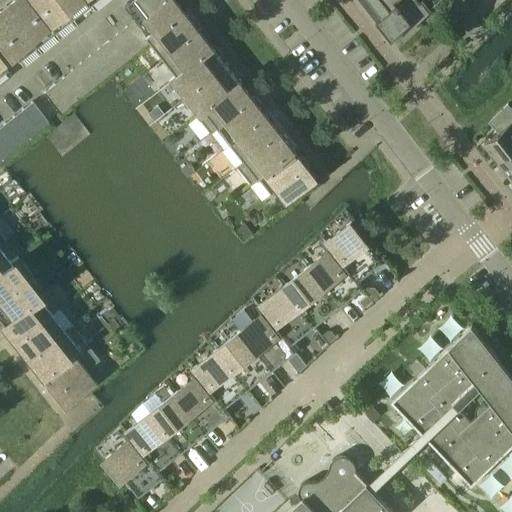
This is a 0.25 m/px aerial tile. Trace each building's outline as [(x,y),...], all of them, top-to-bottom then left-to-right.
[(91,0),(0,0),(0,38),(2,40),(2,41),(17,59),(91,0)] [(137,0),(146,11),(137,18),(152,38),(187,11),(186,10),(184,11),(175,0),(137,0)] [(367,0),(378,14),(395,0),(367,0)] [(395,0),(378,14),(379,14),(381,13),(383,15),(376,21),(391,41),(404,29),(406,32),(427,13),(417,0),(395,0)] [(464,0),(457,0),(452,3),(458,13),(468,7),(464,0)] [(186,14),(187,13),(187,11),(152,38),(154,40),(151,42),(164,57),(200,29),(199,27),(198,29),(186,14)] [(154,40),(152,38),(137,18),(127,26),(144,47),(151,42),(154,40)] [(144,47),(127,26),(118,33),(135,54),(144,47)] [(200,31),(201,30),(200,29),(164,57),(177,74),(213,46),(213,44),(211,46),(200,31)] [(135,54),(118,33),(109,40),(125,62),(135,54)] [(125,62),(109,40),(99,48),(116,69),(125,62)] [(213,48),(214,47),(213,46),(177,74),(169,80),(183,97),(227,63),(226,61),(224,63),(213,48)] [(116,69),(99,48),(90,55),(107,77),(116,69)] [(107,77),(90,55),(80,62),(97,84),(107,77)] [(97,84),(80,62),(71,70),(88,91),(97,84)] [(226,65),(228,64),(227,63),(183,97),(196,114),(240,80),(239,78),(238,80),(226,65)] [(88,91),(71,70),(62,77),(79,99),(88,91)] [(79,99),(62,77),(52,85),(69,106),(79,99)] [(240,82),(241,81),(240,80),(196,114),(211,133),(219,127),(217,126),(254,97),(253,96),(251,97),(240,82)] [(69,106),(52,85),(43,92),(60,114),(69,106)] [(253,99),(255,98),(254,97),(217,126),(219,127),(231,143),(267,114),(266,113),(265,114),(253,99)] [(48,123),(31,101),(22,109),(39,130),(48,123)] [(511,148),(511,108),(508,103),(488,121),(498,132),(483,143),(497,161),(511,148)] [(39,130),(22,109),(12,116),(29,138),(39,130)] [(267,116),(268,115),(267,114),(231,143),(244,159),(244,160),(281,131),(280,130),(278,131),(267,116)] [(29,138),(12,116),(3,123),(20,145),(29,138)] [(20,145),(3,123),(0,125),(0,138),(11,152),(20,145)] [(280,133),(282,132),(281,131),(244,160),(244,159),(236,165),(251,184),(259,178),(257,177),(294,148),(293,147),(291,148),(280,133)] [(11,152),(0,138),(0,158),(1,160),(11,152)] [(293,150),(295,149),(294,148),(257,177),(259,178),(272,195),(279,189),(287,199),(316,176),(314,174),(313,175),(293,150)] [(511,176),(511,148),(497,161),(510,178),(511,176)] [(331,247),(358,281),(382,263),(352,224),(353,223),(351,221),(324,242),(330,249),(331,247)] [(339,307),(363,288),(358,281),(331,247),(330,249),(307,267),(339,307)] [(0,249),(0,268),(9,261),(0,249)] [(17,256),(10,262),(9,261),(0,268),(0,296),(23,279),(24,280),(32,274),(17,256)] [(339,307),(307,267),(283,285),(315,326),(339,307)] [(23,279),(0,296),(0,321),(0,322),(0,324),(36,296),(24,280),(23,279)] [(283,285),(258,305),(263,311),(264,311),(291,345),(315,326),(283,285)] [(36,296),(0,324),(1,326),(2,324),(14,339),(12,340),(13,341),(50,313),(36,296)] [(272,370),(296,351),(291,345),(264,311),(263,311),(240,330),(272,370)] [(50,313),(13,341),(14,343),(16,341),(27,356),(26,357),(27,358),(63,330),(63,329),(50,313)] [(84,341),(70,323),(63,329),(63,330),(27,358),(28,360),(29,358),(41,373),(39,374),(40,375),(84,341)] [(511,511),(511,375),(472,324),(391,401),(471,485),(511,445),(511,511)] [(272,370),(240,330),(216,349),(248,389),(272,370)] [(84,341),(40,375),(41,377),(42,375),(62,400),(61,401),(62,404),(91,381),(83,371),(98,359),(84,341)] [(216,349),(191,368),(196,375),(198,373),(225,407),(248,389),(216,349)] [(205,434),(230,414),(225,407),(198,373),(196,375),(173,393),(205,434)] [(205,434),(173,393),(149,412),(181,453),(205,434)] [(149,412),(125,431),(130,438),(132,436),(158,470),(181,453),(149,412)] [(138,497),(164,477),(158,470),(132,436),(130,438),(105,458),(107,460),(108,459),(138,497)] [(300,496),(301,497),(306,502),(299,508),(295,503),(286,511),(395,511),(356,471),(356,470),(356,467),(356,465),(356,464),(355,462),(353,460),(352,458),(350,456),(347,455),(345,455),(343,454),(342,454),(339,455),(338,455),(336,456),(334,458),(333,458),(331,460),(330,462),(329,465),(329,467),(328,468),(327,471),(325,474),(324,475),(323,476),(322,477),(319,479),(316,480),(315,480),(313,480),(308,480),(306,480),(305,481),(304,481),(302,482),(302,483),(300,484),(300,486),(299,488),(299,489),(299,490),(299,492),(299,494),(300,496)]
